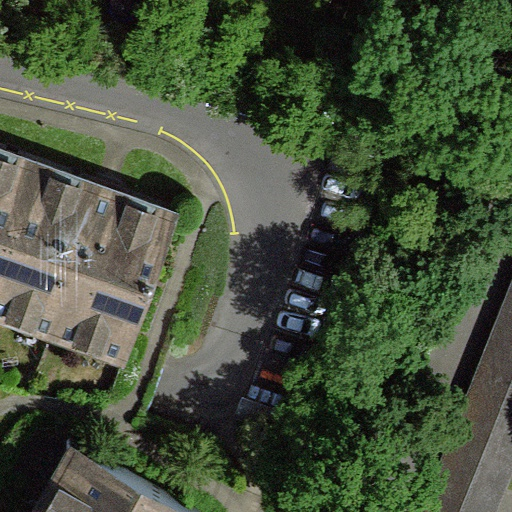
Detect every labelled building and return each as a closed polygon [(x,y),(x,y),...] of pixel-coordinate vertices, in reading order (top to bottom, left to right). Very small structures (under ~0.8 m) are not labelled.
[(0,263),(37,160),(0,147),(0,263)] [(37,160),(0,263),(0,307),(126,352),(177,212),(37,160)] [(511,328),(503,325),(497,338),(492,350),(511,357),(511,328)] [(511,461),(511,357),(492,350),(445,465),(502,486),(511,461)] [(204,511),(90,448),(75,474),(58,474),(36,511),(204,511)] [(502,486),(445,465),(441,477),(436,488),(493,511),(498,499),(502,486)] [(492,511),(493,511),(436,488),(427,511),(492,511)]
